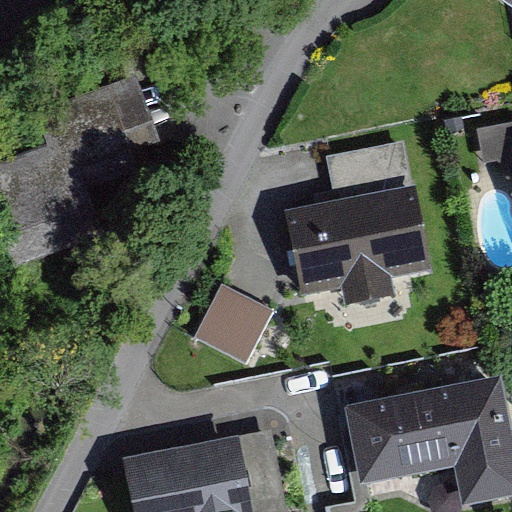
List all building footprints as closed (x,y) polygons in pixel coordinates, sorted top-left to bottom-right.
[(511,0),(496,0),(511,10),(511,0)] [(0,231),(2,231),(16,272),(109,241),(92,191),(144,174),(137,151),(163,142),(142,82),(42,115),(54,150),(0,167),(0,231)] [(403,141),(327,157),(331,176),(334,192),(322,195),(325,206),(412,189),(403,141)] [(286,214),(302,294),(341,286),(345,306),(395,296),(391,279),(429,271),(412,189),(325,206),(286,214)] [(248,301),(224,288),(197,340),(245,365),(272,313),(248,301)] [(511,411),(507,385),(357,414),(372,489),(458,472),(465,507),(511,498),(511,411)] [(294,511),(277,432),(130,463),(141,511),(294,511)]
